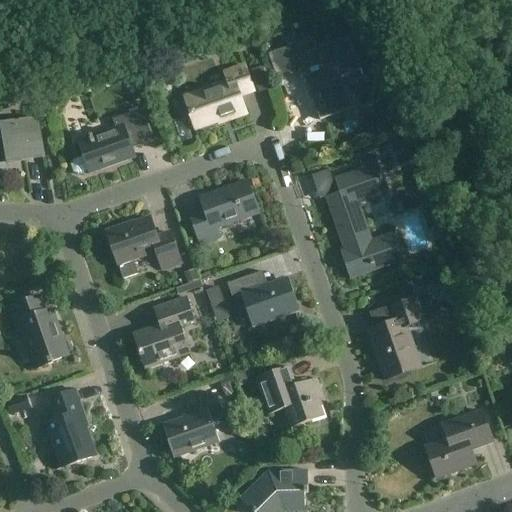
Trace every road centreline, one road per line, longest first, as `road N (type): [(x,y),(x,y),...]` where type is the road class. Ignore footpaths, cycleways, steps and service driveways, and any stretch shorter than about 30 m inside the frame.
road 1 (residential): [(59,216),(242,150),(281,168),(354,382),(361,511)]
road 2 (residential): [(149,478),(59,216)]
